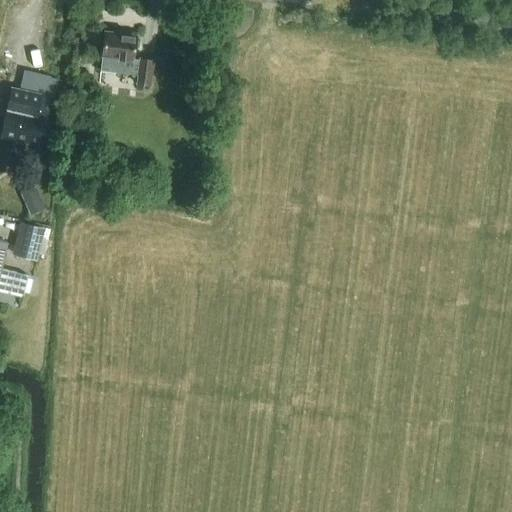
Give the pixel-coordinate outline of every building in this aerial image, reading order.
[(100,70),(109,71),(137,75),(136,84),(149,86),(152,59),(140,58),(140,60),(133,59),(136,36),(105,32),(102,56),(100,70)] [(0,137),(39,147),(48,109),(46,109),(49,96),(12,87),(0,137)] [(30,214),(44,208),(35,186),(20,193),(30,214)] [(37,260),(44,228),(20,222),(12,254),(37,260)] [(0,289),(23,294),(27,275),(0,269),(6,241),(0,239),(0,289)]
